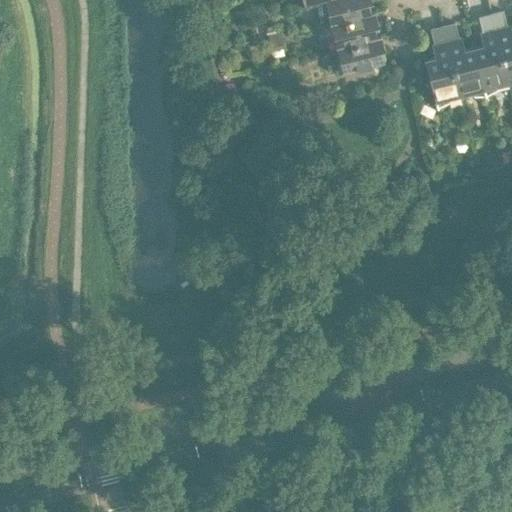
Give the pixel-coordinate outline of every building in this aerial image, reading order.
[(324,0),(328,16),(323,18),(325,25),(330,24),(330,22),(371,12),(370,11),(367,0),(324,0)] [(371,12),(330,22),(330,24),(334,40),(329,42),(331,49),(336,48),(336,46),(377,36),(376,35),(374,24),(377,23),(374,10),(370,11),(371,12)] [(502,10),(490,13),(507,82),(511,80),(511,37),(509,38),(502,10)] [(485,44),(473,47),(485,95),(486,95),(493,91),(491,86),(507,82),(490,13),(478,16),(485,44)] [(454,22),(442,25),(459,94),(475,90),(476,95),(485,95),(473,47),(461,50),(454,22)] [(443,98),(459,94),(442,25),(430,28),(437,56),(424,60),(436,107),(444,103),(443,98)] [(267,30),(269,39),(282,36),(279,27),(267,30)] [(336,46),(336,48),(339,60),(334,61),(337,73),(344,72),(345,79),(374,71),(372,64),(383,61),(380,48),(383,47),(380,35),(376,35),(377,36),(336,46)] [(282,36),(269,39),(271,47),(284,43),(282,36)] [(277,71),(290,68),(288,59),(275,62),(277,71)]
